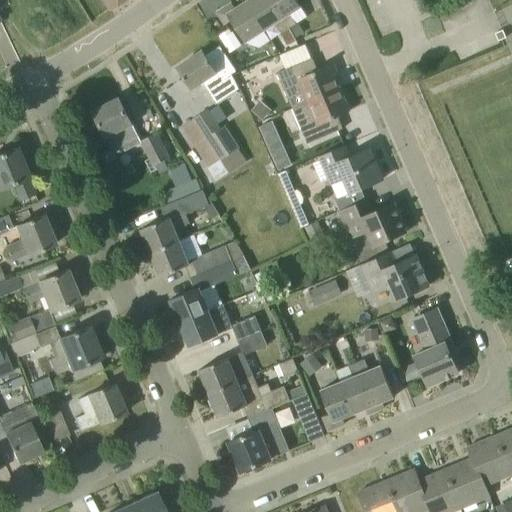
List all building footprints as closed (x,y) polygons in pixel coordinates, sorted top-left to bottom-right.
[(4,0),(15,17),(44,0),(4,0)] [(103,0),(111,11),(126,0),(103,0)] [(248,0),(246,2),(264,30),(275,23),(282,33),(289,29),(270,0),(248,0)] [(270,0),(289,29),(296,24),(289,14),(300,7),(296,0),(270,0)] [(232,3),(217,13),(225,25),(231,21),(245,42),(264,30),(246,2),(235,9),(232,3)] [(298,24),(290,29),(296,38),(304,33),(298,24)] [(233,32),(221,39),(227,49),(239,42),(233,32)] [(504,43),(501,37),(494,40),(496,46),(504,43)] [(202,51),(177,67),(191,89),(203,81),(219,105),(243,89),(234,76),(239,72),(222,46),(206,57),(202,51)] [(303,90),(308,102),(339,88),(330,65),(317,70),(312,58),(277,73),(287,97),(303,90)] [(339,88),(308,102),(292,109),(307,144),(343,129),(337,116),(349,111),(339,88)] [(114,154),(140,142),(131,125),(118,98),(92,111),(106,138),(114,154)] [(260,101),(252,111),(264,121),(272,111),(260,101)] [(226,126),(219,130),(207,110),(194,118),(221,160),(240,148),(226,126)] [(274,121),(261,127),(266,138),(279,132),(274,121)] [(156,134),(141,142),(154,166),(169,158),(156,134)] [(343,179),(349,193),(334,200),(339,211),(365,200),(361,189),(383,179),(370,149),(350,157),(344,146),(319,157),(330,184),(343,179)] [(0,188),(9,185),(15,201),(34,194),(15,148),(0,154),(0,188)] [(276,159),(280,170),(293,164),(289,153),(276,159)] [(300,228),(308,225),(299,204),(302,203),(303,198),(301,194),(297,191),(295,192),(286,171),(278,175),(300,228)] [(141,229),(151,253),(179,241),(175,230),(190,224),(187,215),(206,207),(209,206),(203,191),(164,208),(168,218),(141,229)] [(365,200),(339,211),(350,237),(367,230),(374,246),(406,232),(394,204),(371,214),(365,200)] [(0,217),(0,235),(13,230),(7,215),(0,217)] [(28,255),(55,244),(43,215),(16,226),(21,240),(5,247),(11,261),(27,254),(28,255)] [(320,222),(306,228),(311,240),(325,234),(320,222)] [(192,277),(232,261),(226,246),(188,262),(179,241),(151,253),(161,276),(187,265),(192,277)] [(238,241),(226,246),(232,261),(244,256),(238,241)] [(396,264),(391,252),(361,265),(373,293),(390,285),(396,300),(429,286),(416,255),(396,264)] [(200,291),(237,275),(232,261),(192,277),(197,288),(170,299),(180,323),(208,311),(200,291)] [(66,270),(38,281),(23,288),(22,288),(27,302),(44,295),(50,311),(78,299),(66,270)] [(0,296),(22,288),(23,288),(18,276),(0,282),(0,296)] [(309,291),(316,307),(342,295),(335,280),(309,291)] [(218,335),(233,328),(232,326),(224,305),(208,311),(180,323),(190,347),(218,335)] [(34,333),(54,325),(48,309),(6,326),(12,342),(34,333)] [(458,373),(445,343),(451,341),(437,309),(413,320),(426,350),(415,355),(428,386),(458,373)] [(255,316),(232,326),(233,328),(238,341),(261,331),(255,316)] [(391,317),(379,322),(384,334),(396,329),(391,317)] [(89,326),(60,338),(48,344),(54,357),(49,359),(55,375),(70,369),(71,370),(101,357),(89,326)] [(379,330),(365,330),(366,342),(379,341),(379,330)] [(261,331),(238,341),(243,352),(244,355),(267,345),(261,331)] [(12,342),(9,344),(15,358),(40,347),(35,335),(34,333),(12,342)] [(3,347),(0,347),(0,380),(14,374),(3,347)] [(252,376),(247,361),(241,364),(237,354),(228,358),(199,370),(209,394),(252,376)] [(312,354),(300,363),(309,377),(322,367),(312,354)] [(364,359),(356,363),(376,411),(385,408),(382,401),(394,396),(381,366),(369,371),(364,359)] [(376,411),(356,363),(348,366),(353,378),(341,383),(353,413),(365,408),(367,415),(376,411)] [(249,418),(272,408),(290,401),(285,387),(272,392),(261,396),(258,389),(252,376),(209,394),(219,417),(244,406),(249,418)] [(342,418),(353,413),(341,383),(320,391),(330,415),(323,417),(328,431),(345,424),(342,418)] [(84,414),(73,419),(79,432),(99,423),(124,413),(113,384),(78,399),(84,414)] [(307,394),(296,398),(296,399),(293,400),(302,424),(310,443),(325,437),(317,418),(307,394)] [(30,403),(0,416),(0,424),(18,463),(43,451),(38,441),(46,438),(30,403)] [(272,408),(249,418),(255,431),(229,442),(241,471),(270,460),(270,459),(289,451),(272,408)] [(57,410),(42,417),(45,424),(53,442),(69,436),(64,423),(57,410)] [(511,428),(496,435),(511,474),(511,428)] [(511,474),(496,435),(468,447),(472,458),(484,486),(485,486),(511,474)] [(472,458),(445,469),(461,508),(489,497),(485,486),(484,486),(472,458)] [(414,469),(386,481),(398,511),(421,511),(429,509),(430,508),(418,480),(414,469)] [(452,511),(461,508),(445,469),(418,480),(430,508),(429,509),(430,511),(452,511)] [(398,511),(386,481),(358,492),(365,511),(398,511)] [(164,511),(155,492),(131,503),(134,511),(164,511)] [(499,511),(511,511),(511,501),(497,508),(499,511)] [(134,511),(131,503),(111,511),(134,511)]
